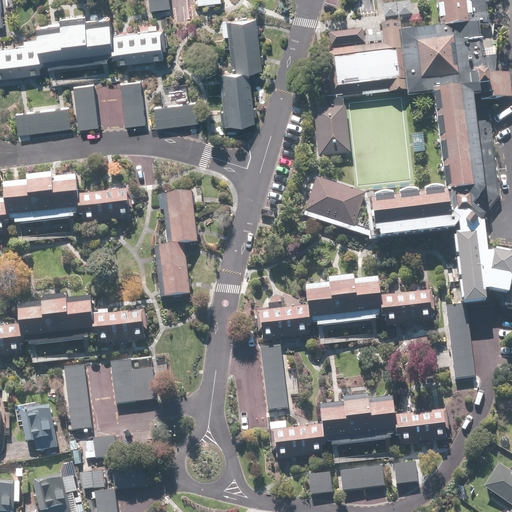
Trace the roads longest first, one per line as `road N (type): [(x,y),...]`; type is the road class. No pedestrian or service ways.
road 1 (residential): [(257,172),(227,298),(208,431)]
road 2 (residential): [(257,172),(142,141),(0,154)]
road 3 (residential): [(486,318),(484,403),(460,445),(408,505),(375,511)]
road 4 (residential): [(308,0),(257,172)]
road 5 (residential): [(227,483),(192,490),(174,468),(181,441),(208,431)]
